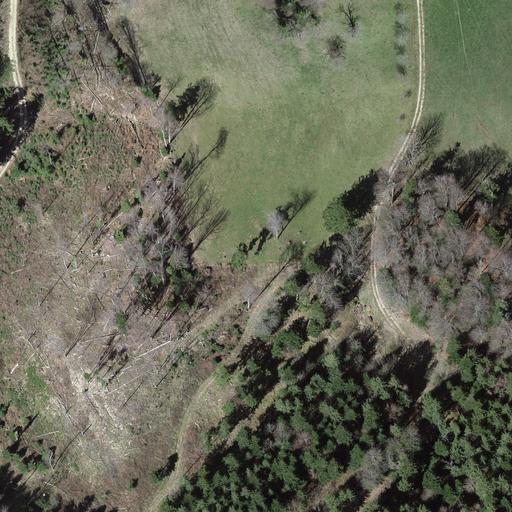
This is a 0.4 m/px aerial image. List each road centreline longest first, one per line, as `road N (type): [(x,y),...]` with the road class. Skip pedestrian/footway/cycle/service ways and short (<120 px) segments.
road 1 (track): [(420,0),(418,103),(374,210),(372,287)]
road 2 (track): [(0,182),(22,157),(26,129),(17,0)]
